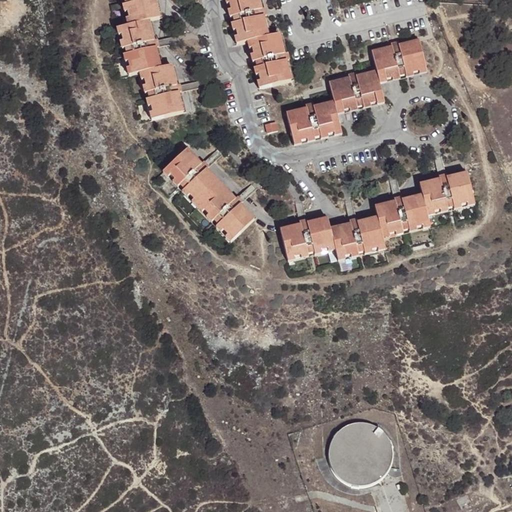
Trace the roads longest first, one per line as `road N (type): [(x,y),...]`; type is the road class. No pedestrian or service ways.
road 1 (residential): [(393,129),(269,154),(256,144),(239,77),(220,55),(212,0)]
road 2 (residential): [(393,129),(425,142),(444,133),(447,122),(443,104),(426,94),(406,99),(396,117)]
road 3 (unknown): [(321,201),(303,220),(277,222),(218,150)]
